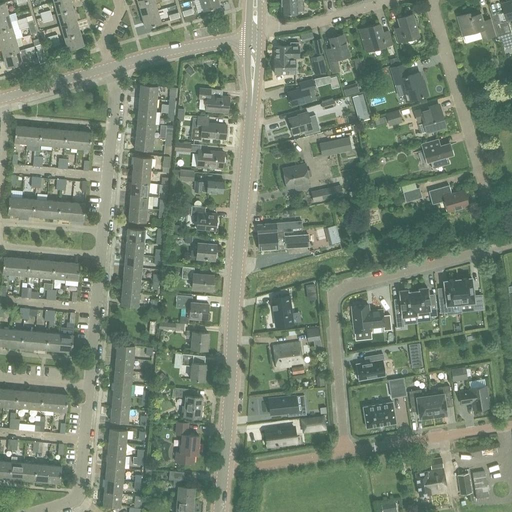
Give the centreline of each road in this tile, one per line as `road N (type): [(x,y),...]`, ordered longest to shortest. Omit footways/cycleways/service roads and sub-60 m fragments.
road 1 (secondary): [(223,470),(254,39)]
road 2 (residential): [(344,453),(335,295),(511,243)]
road 3 (residential): [(488,201),(430,0)]
road 4 (residential): [(511,425),(344,453)]
road 5 (residential): [(102,231),(114,92),(109,67)]
road 6 (residential): [(38,511),(78,492),(88,385)]
road 7 (unclassified): [(109,67),(254,39)]
road 8 (residential): [(254,29),(289,28),(395,0)]
road 9 (residential): [(88,385),(100,256)]
road 10 (residential): [(344,453),(223,470)]
